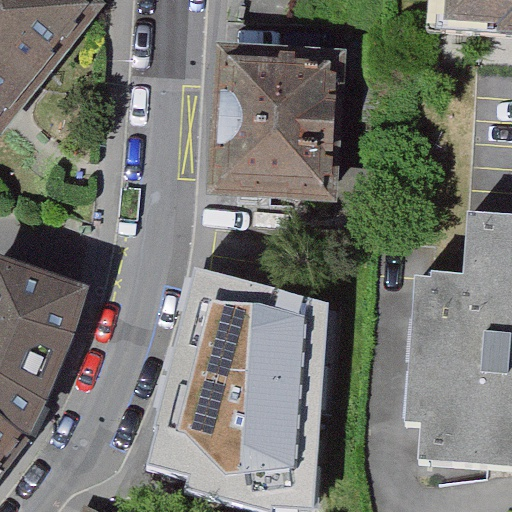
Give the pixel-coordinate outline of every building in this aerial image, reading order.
[(0,0),(0,130),(95,8),(84,0),(0,0)] [(511,0),(458,0),(456,30),(511,34),(510,42),(511,41),(511,0)] [(335,65),(226,61),(220,194),(329,199),(335,65)] [(511,222),(475,220),(470,279),(437,277),(437,284),(421,283),(410,430),(428,431),(425,468),(511,474),(511,222)] [(0,469),(8,474),(30,445),(76,337),(88,294),(0,264),(0,469)] [(320,511),(333,317),(199,277),(151,471),(194,485),(191,495),(253,511),(320,511)]
